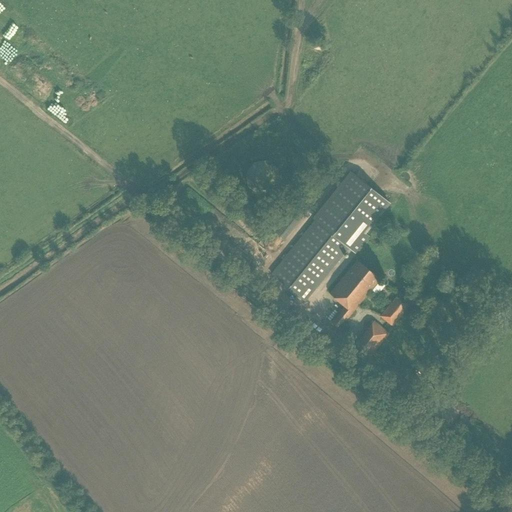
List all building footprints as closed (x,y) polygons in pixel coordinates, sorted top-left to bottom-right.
[(66,123),(72,114),(55,102),(49,111),(66,123)] [(266,160),(253,162),(245,173),(247,187),(258,194),(272,192),(280,181),(277,168),(266,160)] [(314,221),(278,266),(271,274),(305,301),(311,294),(348,248),(355,253),(369,236),(366,234),(390,203),(350,171),(312,219),(314,221)] [(269,229),(283,240),(314,203),(299,191),(269,229)] [(357,261),(336,286),(329,294),(344,306),(331,322),(339,328),(379,279),(357,261)] [(399,293),(380,316),(393,327),(412,304),(399,293)] [(374,321),(354,346),(348,353),(363,366),(389,333),(374,321)]
